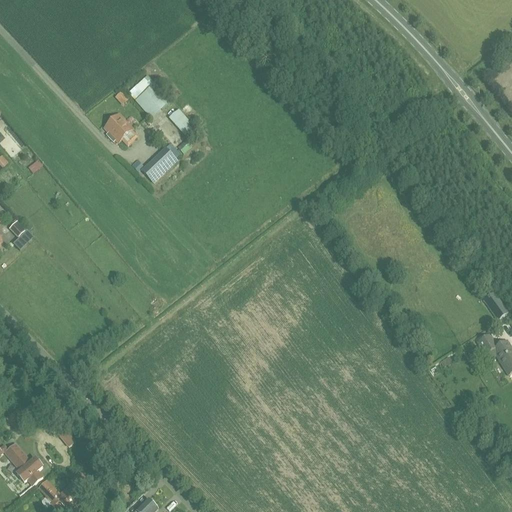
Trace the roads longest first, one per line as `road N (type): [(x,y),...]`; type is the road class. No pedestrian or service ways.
road 1 (unclassified): [(196,511),(0,309)]
road 2 (track): [(292,214),(77,389)]
road 3 (unknown): [(146,141),(128,154),(109,148),(0,26)]
